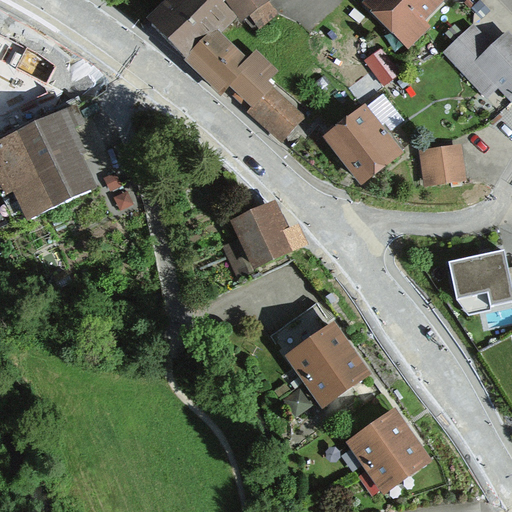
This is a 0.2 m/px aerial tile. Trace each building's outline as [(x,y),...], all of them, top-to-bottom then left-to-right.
[(271,12),(262,0),(169,0),(148,19),(215,89),(222,82),(276,139),(296,121),(259,82),(269,73),(252,55),(246,60),(220,33),(241,13),(255,27),(271,12)] [(363,0),(362,2),(409,49),(431,26),(425,20),(445,0),(363,0)] [(473,23),(445,48),(486,95),(498,84),(511,99),(511,28),(511,27),(491,44),(473,23)] [(383,48),(365,60),(383,86),(401,73),(383,48)] [(366,104),(325,136),(360,182),(403,149),(389,131),(404,120),(384,95),(368,107),(366,104)] [(69,107),(0,142),(0,159),(33,223),(89,194),(58,133),(77,123),(69,107)] [(463,145),(420,151),(425,185),(467,179),(463,145)] [(272,204),(230,223),(238,242),(226,248),(237,273),(302,244),(294,228),(285,232),(272,204)] [(503,251),(450,262),(458,298),(470,314),(511,304),(511,292),(507,269),(503,251)] [(313,305),(270,336),(320,406),(363,375),(313,305)] [(393,408),(341,443),(378,499),(430,464),(393,408)]
